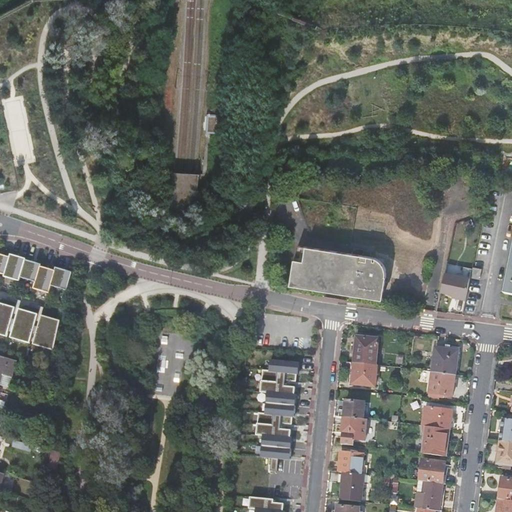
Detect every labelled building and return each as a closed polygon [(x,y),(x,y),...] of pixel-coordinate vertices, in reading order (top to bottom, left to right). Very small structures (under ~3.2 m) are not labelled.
[(303,266),(305,250),(296,248),(294,263),(299,264),(299,266),(303,266)] [(370,257),(305,250),(303,266),(299,266),(299,264),(294,263),(292,281),(292,288),(383,299),(386,267),(386,265),(386,264),(384,261),(383,260),(381,259),(370,257)] [(0,273),(6,275),(12,258),(0,254),(0,273)] [(22,278),(28,260),(28,259),(12,255),(12,258),(6,275),(6,277),(21,282),(22,278)] [(38,283),(43,267),(44,265),(28,260),(22,278),(37,283),(38,283)] [(471,275),(473,268),(466,266),(464,274),(471,275)] [(52,286),(56,271),(43,267),(38,283),(37,283),(35,289),(51,294),(53,287),(52,286)] [(69,292),(74,273),(57,268),(56,271),(52,286),(53,287),(69,292)] [(474,268),(472,278),(480,279),(481,270),(474,268)] [(467,296),(471,277),(446,272),(441,291),(457,294),(467,296)] [(17,308),(0,303),(0,334),(8,337),(17,308)] [(31,344),(40,315),(20,309),(11,338),(31,344)] [(55,351),(62,322),(43,316),(34,345),(55,351)] [(358,337),(355,363),(376,365),(379,339),(358,337)] [(436,348),(433,372),(456,375),(459,351),(436,348)] [(17,361),(0,356),(0,385),(9,388),(17,361)] [(273,358),(270,378),(273,378),(293,380),(295,360),(273,358)] [(376,365),(355,363),(353,384),(376,387),(378,366),(376,365)] [(456,375),(433,372),(430,393),(453,396),(456,375)] [(264,433),(263,457),(292,459),(296,399),(268,397),(267,414),(276,414),(275,423),(258,422),(258,433),(264,433)] [(347,401),(345,417),(364,419),(366,403),(347,401)] [(426,406),(423,426),(427,427),(451,430),(453,410),(426,406)] [(364,419),(345,417),(343,433),(355,434),(355,439),(366,440),(368,420),(364,419)] [(511,420),(503,419),(500,442),(511,443),(511,420)] [(427,427),(423,454),(443,457),(445,446),(448,446),(451,430),(427,427)] [(0,440),(14,445),(14,447),(32,453),(34,446),(1,436),(0,435),(0,440)] [(511,443),(500,442),(497,465),(511,467),(511,443)] [(60,453),(51,452),(47,469),(57,471),(60,453)] [(339,472),(345,473),(362,475),(364,454),(341,452),(339,472)] [(423,461),(420,481),(425,482),(444,485),(447,464),(423,461)] [(345,473),(342,500),(362,502),(365,475),(362,475),(345,473)] [(511,479),(503,478),(500,500),(511,501),(511,479)] [(422,509),(425,482),(420,481),(416,508),(419,509),(422,509)] [(422,509),(435,511),(440,511),(444,485),(425,482),(422,509)] [(276,502),(276,498),(253,497),(252,511),(286,511),(287,502),(276,502)] [(511,511),(511,501),(500,500),(498,511),(511,511)]
